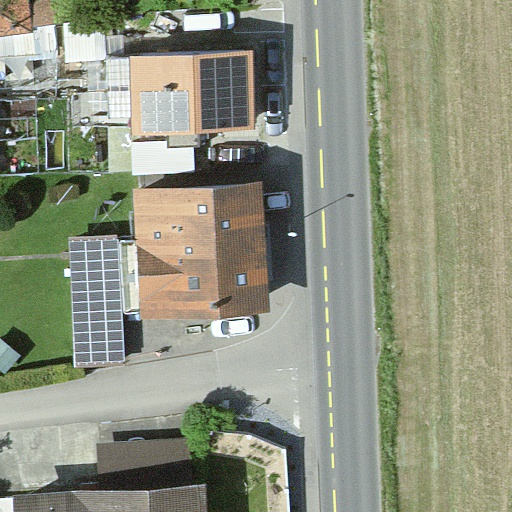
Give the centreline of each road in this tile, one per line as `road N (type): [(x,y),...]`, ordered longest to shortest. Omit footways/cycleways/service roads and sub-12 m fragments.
road 1 (tertiary): [(350,360),(336,0)]
road 2 (unclassified): [(0,403),(350,360)]
road 3 (tertiary): [(357,511),(350,360)]
